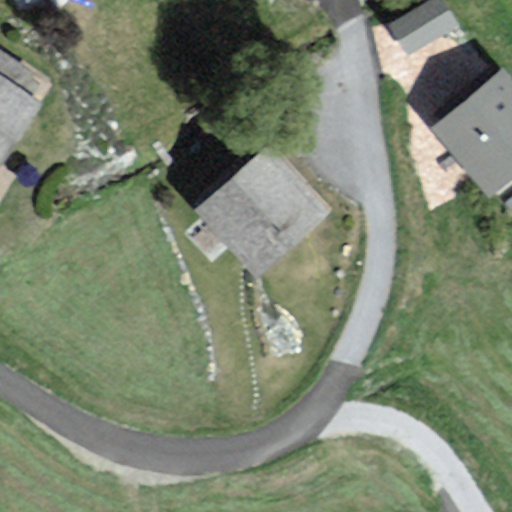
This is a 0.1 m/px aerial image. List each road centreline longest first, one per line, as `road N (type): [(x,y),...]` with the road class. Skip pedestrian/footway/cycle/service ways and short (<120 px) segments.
road 1 (residential): [(275,442),(328,416),(383,286),(388,225),(356,73)]
road 2 (residential): [(0,375),(111,447),(166,462),(239,460),(275,442)]
road 3 (residential): [(275,442),(397,430),(450,466),(485,511)]
